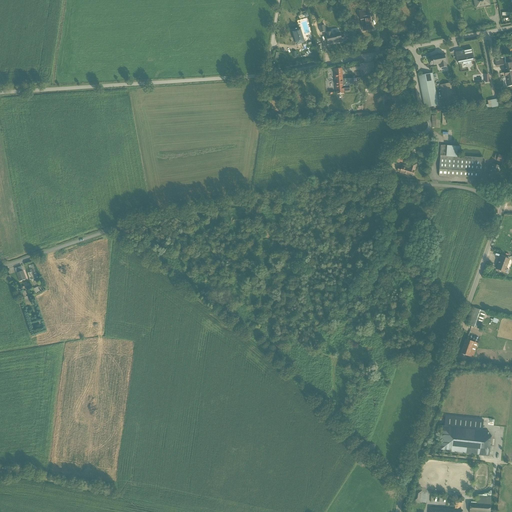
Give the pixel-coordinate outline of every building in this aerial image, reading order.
[(476,0),(478,9),(490,7),(489,0),(476,0)] [(360,31),(372,29),(369,9),(356,11),(360,31)] [(295,29),(299,45),(306,43),(301,27),(295,29)] [(333,32),(329,33),(331,44),(345,42),(343,33),(333,35),(333,32)] [(457,63),(473,60),(471,49),(454,53),(457,63)] [(438,63),(440,71),(450,69),(446,53),(431,57),(433,64),(438,63)] [(508,87),(511,85),(511,62),(503,64),(508,87)] [(336,94),(344,94),(344,92),(350,91),(349,85),(343,85),(342,68),(334,69),(336,94)] [(429,109),(441,106),(434,73),(429,74),(430,77),(422,78),(429,109)] [(473,83),(485,82),(484,74),(472,75),(473,83)] [(446,109),(455,107),(449,78),(439,80),(446,109)] [(500,98),(490,100),(491,108),(501,106),(500,98)] [(460,146),(440,144),(438,176),(483,179),(484,158),(460,156),(460,146)] [(400,174),(415,177),(417,166),(402,164),(400,174)] [(487,177),(496,180),(500,166),(490,164),(487,177)] [(496,270),(505,274),(510,260),(501,256),(496,270)] [(19,282),(26,279),(21,266),(14,269),(19,282)] [(479,309),(473,327),(483,330),(489,312),(479,309)] [(461,354),(472,358),(477,344),(466,340),(461,354)] [(484,419),(446,415),(445,425),(442,425),(439,450),(488,455),(490,430),(483,429),(484,419)] [(414,489),(413,502),(420,503),(422,490),(414,489)] [(477,504),(470,504),(469,511),(490,511),(492,496),(478,495),(477,504)]
